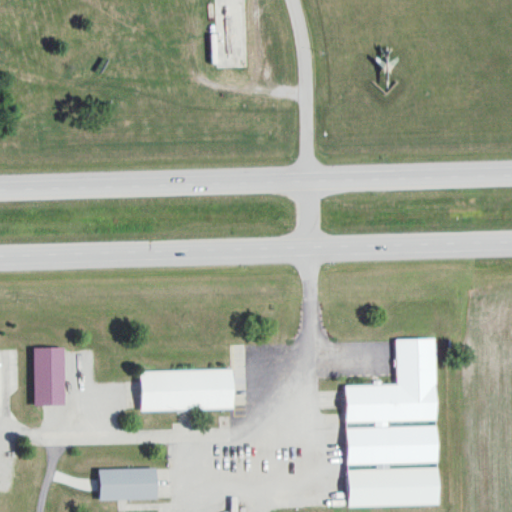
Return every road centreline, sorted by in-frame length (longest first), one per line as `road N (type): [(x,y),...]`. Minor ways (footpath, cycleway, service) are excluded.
road 1 (trunk): [(0,260),(511,244)]
road 2 (trunk): [(511,173),(0,188)]
road 3 (residential): [(310,251),(308,105),(293,0)]
